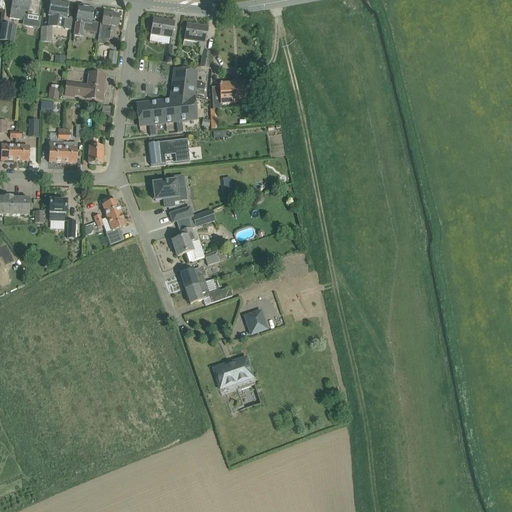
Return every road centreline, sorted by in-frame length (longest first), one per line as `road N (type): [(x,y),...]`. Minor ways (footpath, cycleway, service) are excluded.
road 1 (track): [(279,24),(359,388),(377,511)]
road 2 (residential): [(175,321),(118,175)]
road 3 (tertiary): [(139,1),(206,9),(290,0)]
